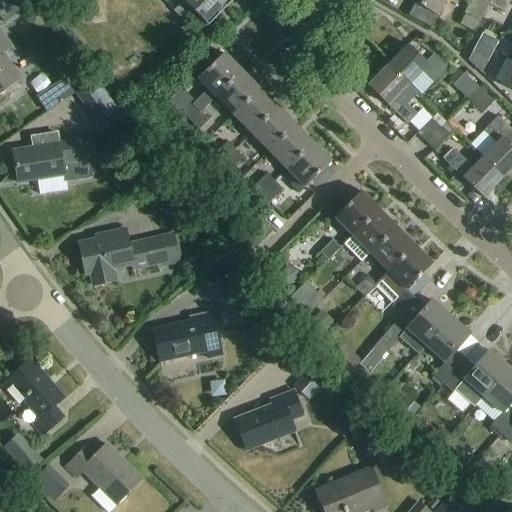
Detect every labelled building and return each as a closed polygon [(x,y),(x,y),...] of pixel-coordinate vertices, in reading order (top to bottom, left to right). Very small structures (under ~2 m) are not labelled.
[(0,0),(14,21),(27,12),(19,0),(0,0)] [(185,0),(183,2),(208,27),(219,16),(217,14),(224,7),(226,9),(216,0),(185,0)] [(216,0),(226,9),(234,0),(216,0)] [(405,0),(415,5),(408,17),(431,30),(447,0),(405,0)] [(485,14),(489,6),(490,5),(481,0),(472,0),(470,6),(485,14)] [(492,0),(490,5),(489,6),(505,14),(510,5),(500,0),(492,0)] [(485,14),(470,6),(465,16),(480,24),(485,14)] [(12,49),(0,30),(0,95),(22,81),(4,55),(12,49)] [(478,45),(494,53),(499,44),(483,35),(478,45)] [(494,53),(478,45),(473,55),(489,63),(494,53)] [(388,67),(408,87),(422,73),(435,85),(449,71),(434,56),(426,64),(408,46),(388,67)] [(197,81),(215,100),(242,73),(224,55),(197,81)] [(511,64),(501,86),(511,91),(511,64)] [(398,97),(408,87),(388,67),(368,87),(401,120),(407,126),(417,116),(398,97)] [(215,100),(233,117),(260,91),(242,73),(215,100)] [(467,101),(479,89),(465,76),(454,87),(467,101)] [(36,99),(46,114),(74,95),(64,80),(36,99)] [(479,89),(467,101),(483,116),(494,104),(479,89)] [(233,117),(251,135),(277,109),(260,91),(233,117)] [(191,124),(203,112),(195,104),(183,116),(191,124)] [(251,135),(269,153),(295,127),(277,109),(251,135)] [(203,112),(191,124),(199,132),(211,120),(203,112)] [(432,119),(418,134),(427,143),(446,123),(438,115),(433,120),(432,119)] [(496,145),(483,159),(503,179),(511,169),(511,147),(505,141),(511,134),(511,131),(498,118),(483,133),(496,145)] [(446,123),(427,143),(435,151),(455,131),(446,123)] [(269,153),(286,171),(313,145),(295,127),(269,153)] [(33,149),(13,152),(18,185),(64,177),(65,182),(92,177),(89,159),(87,160),(83,136),(58,140),(57,136),(32,140),(33,149)] [(223,163),(235,151),(227,143),(215,156),(223,163)] [(313,145),(286,171),(296,181),(290,187),(299,195),(331,163),(313,145)] [(235,151),(223,163),(230,171),(243,159),(235,151)] [(503,179),(483,159),(473,169),(454,151),(444,162),(465,181),(483,200),(503,179)] [(262,195),(274,183),(266,175),(254,187),(262,195)] [(274,183),(262,195),(270,203),(282,191),(274,183)] [(352,238),(379,211),(361,193),(350,204),(340,194),(324,209),(352,238)] [(370,255),(370,256),(397,229),(379,211),(352,238),(343,246),(361,264),(370,255)] [(250,255),(273,231),(266,224),(243,248),(250,255)] [(370,256),(388,274),(414,247),(397,229),(370,256)] [(104,239),(79,245),(86,277),(90,276),(93,287),(115,282),(113,271),(132,266),(133,271),(158,266),(158,269),(181,264),(175,236),(152,241),(129,246),(126,234),(125,231),(104,236),(104,239)] [(332,241),(320,254),(327,262),(340,249),(332,241)] [(430,284),(422,276),(432,266),(414,247),(388,274),(379,282),(397,300),(393,304),(403,314),(430,284)] [(290,266),(278,275),(288,288),(300,278),(290,266)] [(368,278),(356,290),(364,298),(376,287),(368,278)] [(306,285),(291,300),(307,317),(323,301),(306,285)] [(425,347),(426,348),(451,319),(431,302),(406,331),(404,334),(400,339),(418,355),(425,347)] [(321,313),(312,322),(323,334),(333,324),(321,313)] [(198,322),(153,332),(160,364),(205,354),(207,361),(222,358),(218,339),(217,335),(212,314),(197,317),(198,322)] [(434,377),(443,386),(465,360),(456,352),(470,336),(451,319),(426,348),(445,365),(434,377)] [(256,326),(243,338),(252,348),(265,362),(278,350),(265,336),(256,326)] [(395,326),(372,351),(382,359),(400,339),(404,334),(395,326)] [(464,381),(483,398),(508,369),(489,352),(474,369),(465,360),(443,386),(453,394),(464,381)] [(17,407),(24,402),(39,420),(32,426),(42,437),(63,419),(54,408),(64,399),(31,361),(0,388),(17,407)] [(511,372),(508,369),(483,398),(502,415),(491,427),(501,436),(511,422),(511,372)] [(376,401),(379,397),(370,389),(367,393),(361,399),(371,407),(376,401)] [(296,396),(294,393),(280,398),(282,403),(235,421),(246,452),(295,433),(291,422),(304,417),(303,415),(309,412),(303,394),(296,396)] [(346,408),(329,427),(344,440),(360,421),(346,408)] [(511,442),(511,422),(501,436),(510,444),(511,442)] [(18,435),(3,450),(15,463),(31,449),(18,435)] [(142,482),(105,445),(94,457),(85,448),(65,469),(77,481),(84,474),(117,507),(142,482)] [(49,469),(33,484),(53,504),(69,489),(49,469)] [(376,511),(387,508),(371,469),(316,492),(324,511),(368,511),(372,511),(376,511)] [(434,499),(427,507),(433,511),(440,504),(434,499)] [(447,499),(435,511),(461,511),(462,511),(447,499)]
